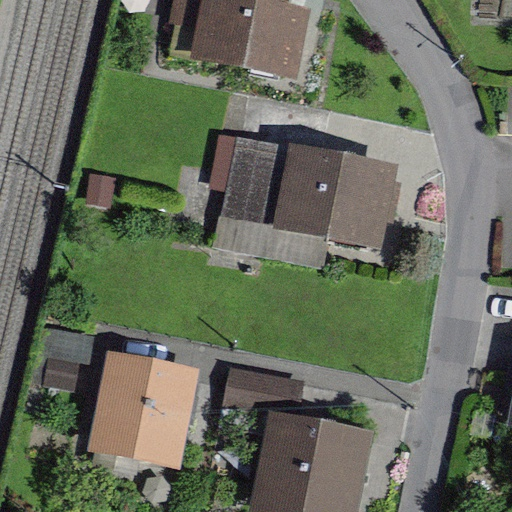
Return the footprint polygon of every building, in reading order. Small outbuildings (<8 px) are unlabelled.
[(269,1),(263,0),(180,0),(175,24),(207,30),(201,56),(290,73),(300,21),(266,14),(269,1)] [(387,174),(243,145),(229,213),(268,221),(264,241),(318,251),(322,232),(373,243),(387,174)] [(187,379),(117,366),(99,463),(133,469),(137,451),(173,458),(187,379)] [(226,403),(287,416),(295,417),(302,386),(233,372),(226,403)] [(284,431),(281,431),(265,509),(279,511),(345,511),(359,447),(310,437),(314,421),(295,417),(287,416),(284,431)]
